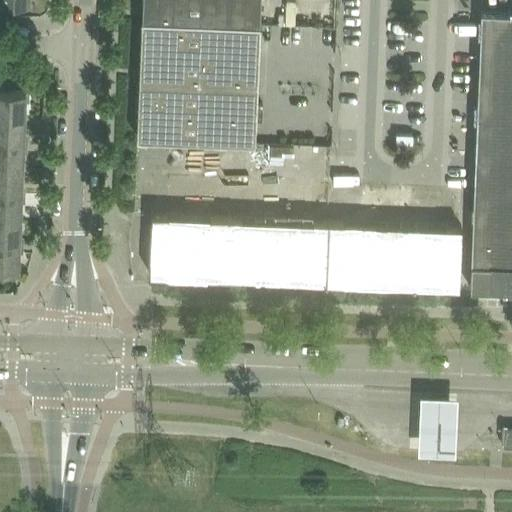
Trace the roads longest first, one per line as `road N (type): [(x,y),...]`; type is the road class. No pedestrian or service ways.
road 1 (secondary): [(511,376),(218,364)]
road 2 (unknown): [(374,57),(285,50),(268,59),(272,109),(372,116)]
road 3 (tertiary): [(77,233),(82,56)]
road 4 (secondary): [(65,511),(83,373)]
road 5 (secondary): [(55,372),(61,511)]
road 6 (secondary): [(83,373),(218,364)]
road 7 (secondary): [(218,364),(155,348),(85,345)]
